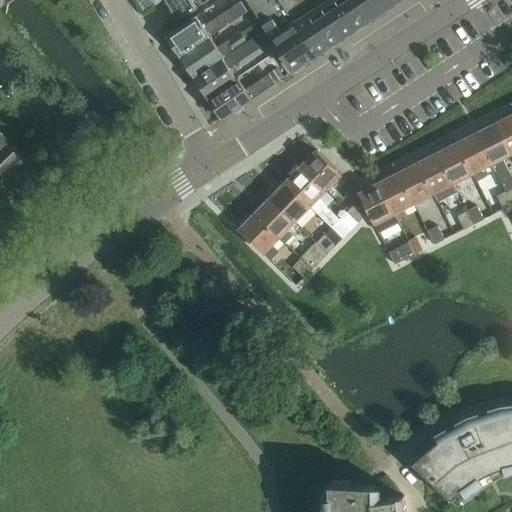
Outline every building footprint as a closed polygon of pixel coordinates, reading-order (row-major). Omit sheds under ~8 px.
[(191,0),(166,0),(165,1),(178,22),(197,10),(198,9),(191,0)] [(191,0),(198,9),(204,4),(201,0),(191,0)] [(247,0),(294,72),(317,57),(342,41),(314,0),(247,0)] [(314,0),(342,41),(368,24),(388,10),(381,0),(314,0)] [(381,0),(388,10),(403,0),(381,0)] [(197,17),(166,38),(180,58),(211,38),(210,37),(248,12),(241,1),(207,24),(202,16),(198,19),(197,17)] [(211,38),(180,58),(194,79),(224,58),(235,52),(252,40),(262,34),(256,23),(245,30),(242,32),(241,31),(217,48),(211,38)] [(224,58),(194,79),(208,99),(238,79),(231,68),(268,43),(262,34),(252,40),(235,52),(224,58)] [(285,77),(278,68),(270,74),(276,83),(285,77)] [(238,79),(208,99),(222,120),(253,99),(276,83),(270,74),(246,90),(238,79)] [(511,115),(497,123),(511,152),(511,115)] [(511,152),(497,123),(478,133),(497,171),(507,191),(511,202),(511,175),(504,159),(511,155),(511,152)] [(478,133),(458,143),(474,174),(474,175),(477,182),(487,176),(497,171),(478,133)] [(458,143),(439,153),(455,184),(474,175),(474,174),(458,143)] [(0,176),(14,163),(0,148),(0,147),(0,176)] [(318,150),(302,167),(327,191),(342,175),(343,175),(318,150)] [(439,153),(419,163),(435,194),(438,201),(458,191),(455,184),(439,153)] [(14,163),(0,176),(0,203),(28,178),(28,177),(14,163)] [(419,163),(400,173),(415,204),(435,194),(419,163)] [(302,167),(286,182),(311,207),(333,227),(344,238),(352,230),(341,220),(319,198),(327,191),(302,167)] [(400,173),(380,183),(398,219),(408,214),(405,209),(415,204),(400,173)] [(286,182),(271,198),(296,222),(311,207),(286,182)] [(360,193),(369,212),(376,224),(379,232),(400,222),(398,219),(380,183),(360,193)] [(511,202),(507,191),(497,196),(504,209),(511,205),(511,202)] [(271,198),(256,214),(281,238),(280,238),(286,244),(294,235),(289,230),(296,222),(271,198)] [(356,203),(348,212),(359,223),(367,214),(356,203)] [(478,206),(468,211),(475,224),(485,219),(478,206)] [(468,211),(458,216),(465,229),(475,224),(468,211)] [(256,214),(240,230),(265,254),(271,260),(280,252),(273,246),(280,238),(281,238),(256,214)] [(439,226),(429,231),(436,244),(446,239),(439,226)] [(333,227),(325,236),(336,246),(344,238),(333,227)] [(429,231),(409,241),(411,245),(411,244),(416,254),(436,244),(429,231)] [(302,258),(313,269),(328,253),(316,242),(303,256),(302,258)] [(411,245),(403,249),(407,258),(415,254),(416,254),(411,244),(411,245)] [(302,258),(294,267),(305,278),(313,269),(302,258)] [(446,437),(414,463),(458,505),(459,504),(453,499),(464,490),(467,495),(483,484),(480,478),(492,472),(493,476),(495,475),(493,471),(506,467),(507,473),(511,472),(511,405),(502,406),(488,411),(489,414),(483,415),(482,413),(468,418),(460,422),(444,426),(446,437)] [(323,482),(323,502),(323,511),(407,511),(405,495),(378,499),(376,486),(369,485),(323,482)]
